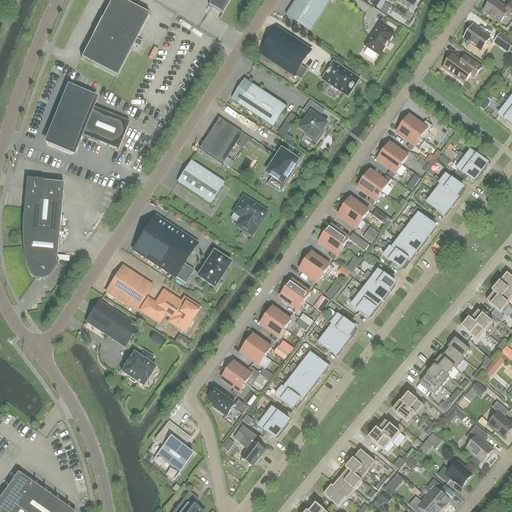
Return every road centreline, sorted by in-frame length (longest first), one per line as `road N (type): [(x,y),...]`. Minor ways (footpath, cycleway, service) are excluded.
road 1 (residential): [(225,511),(208,431),(189,398),(471,0)]
road 2 (residential): [(511,165),(242,511)]
road 3 (unclassified): [(39,355),(272,0)]
road 4 (residential): [(511,242),(284,511)]
road 5 (unclassified): [(106,511),(83,426),(39,355)]
road 6 (unclassified): [(0,156),(56,0)]
